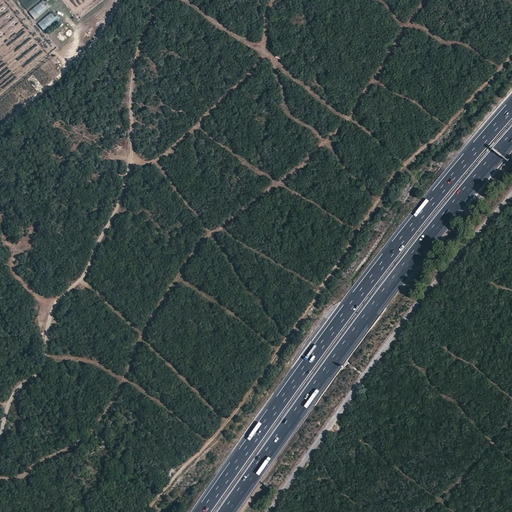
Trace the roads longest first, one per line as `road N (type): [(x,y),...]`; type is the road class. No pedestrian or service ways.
road 1 (motorway): [(511,108),(384,262),(202,511)]
road 2 (motorway): [(225,511),(347,338),(511,136)]
road 3 (track): [(147,511),(228,421),(408,161)]
road 4 (track): [(266,511),(511,189)]
road 5 (track): [(408,161),(511,52)]
